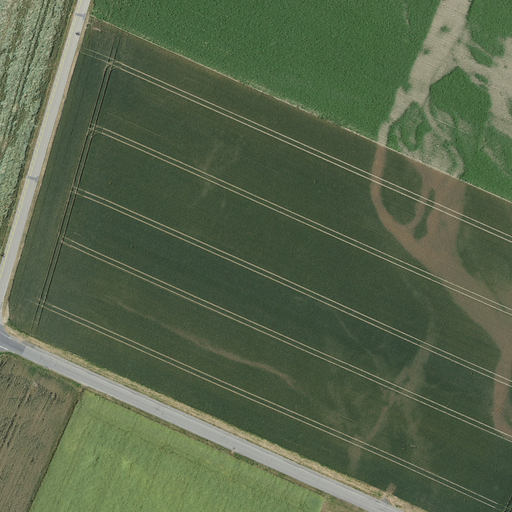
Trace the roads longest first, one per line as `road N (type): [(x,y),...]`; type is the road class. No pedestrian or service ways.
road 1 (unclassified): [(0,339),(385,511)]
road 2 (residential): [(0,289),(87,0)]
